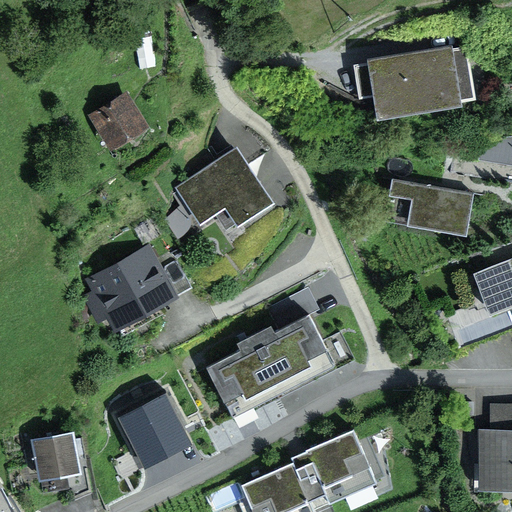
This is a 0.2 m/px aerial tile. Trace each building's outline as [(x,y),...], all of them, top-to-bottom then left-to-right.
[(465,37),(385,54),(397,112),(477,96),(465,37)] [(145,85),(107,111),(132,149),(171,124),(145,85)] [(253,137),(190,180),(214,217),(242,198),(255,219),(292,194),(253,137)] [(490,186),(407,174),(404,191),(425,194),(421,221),(483,230),(490,186)] [(161,233),(92,269),(122,326),(179,296),(191,290),(161,233)] [(511,258),(490,268),(506,307),(511,304),(511,258)] [(309,315),(207,368),(232,414),(333,362),(309,315)] [(161,382),(130,396),(145,428),(176,414),(161,382)] [(498,420),(511,418),(511,397),(497,398),(498,420)] [(511,423),(490,424),(490,484),(511,483),(511,423)] [(200,427),(173,444),(187,465),(214,449),(200,427)] [(353,431),(299,458),(323,507),(378,480),(353,431)] [(74,434),(36,440),(42,476),(79,470),(74,434)] [(299,458),(244,485),(257,511),(312,511),(323,507),(299,458)]
